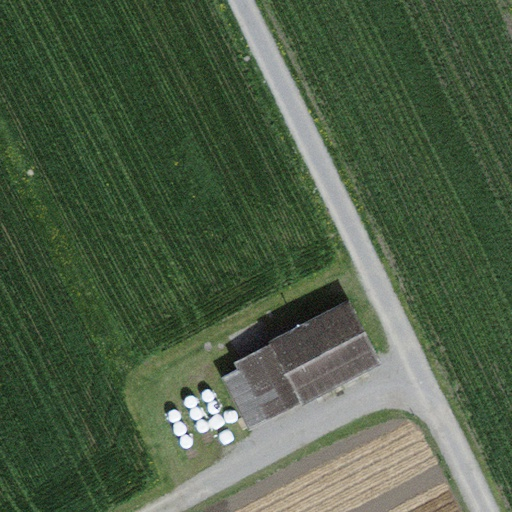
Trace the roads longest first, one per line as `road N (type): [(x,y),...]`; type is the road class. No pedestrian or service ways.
road 1 (track): [(480,511),(233,0)]
road 2 (track): [(416,382),(167,511)]
